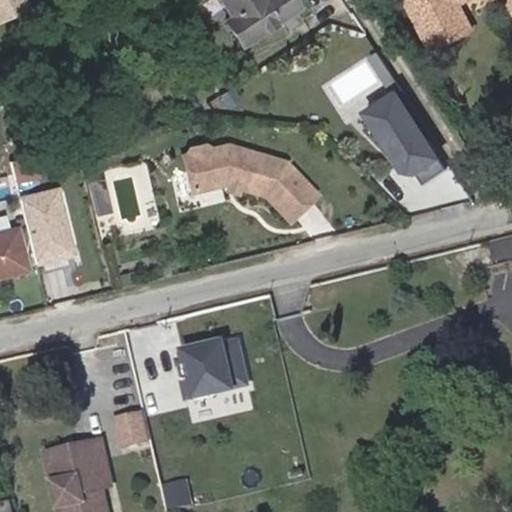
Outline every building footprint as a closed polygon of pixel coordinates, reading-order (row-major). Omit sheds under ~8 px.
[(0,0),(0,11),(23,0),(0,0)] [(220,0),(231,15),(226,20),(242,45),(296,10),(289,0),(220,0)] [(511,0),(402,0),(428,57),(436,53),(461,41),(447,10),(467,0),(478,0),(480,3),(487,0),(507,0),(511,9),(511,0)] [(467,0),(447,10),(461,41),(467,38),(457,15),(480,3),(478,0),(467,0)] [(397,85),(360,107),(399,169),(416,172),(441,157),(397,85)] [(228,145),(182,156),(190,194),(225,185),(260,197),(283,223),(312,196),(280,163),(228,145)] [(93,148),(78,151),(82,169),(97,165),(93,148)] [(42,220),(35,222),(37,235),(43,260),(64,255),(55,217),(42,220)] [(35,222),(0,230),(0,238),(2,248),(20,244),(19,239),(37,235),(35,222)] [(511,237),(488,243),(493,264),(511,258),(511,237)] [(2,248),(0,238),(0,276),(26,270),(20,244),(2,248)] [(237,334),(175,347),(187,402),(249,389),(237,334)] [(150,443),(144,418),(119,423),(125,449),(150,443)] [(104,454),(48,467),(58,511),(106,511),(104,500),(113,498),(104,454)] [(17,511),(15,499),(0,501),(0,511),(17,511)]
